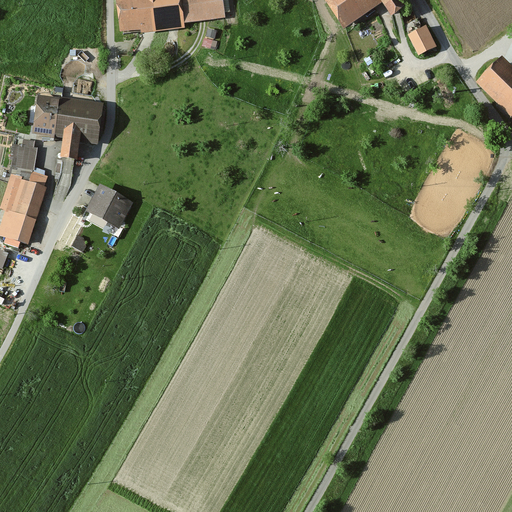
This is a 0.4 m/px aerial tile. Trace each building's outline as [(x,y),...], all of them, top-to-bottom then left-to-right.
[(132,0),(133,0),(114,3),(119,40),(183,32),(182,27),(224,21),(221,0),(132,0)] [(396,0),(324,0),(321,2),(341,33),(382,7),(390,20),(404,11),(396,0)] [(436,50),(425,29),(408,37),(418,58),(436,50)] [(216,47),(218,40),(205,36),(203,43),(216,47)] [(511,70),(502,61),(477,87),(511,119),(511,70)] [(80,147),(96,149),(101,108),(37,100),(32,139),(63,143),(60,165),(78,167),(80,147)] [(10,170),(33,174),(38,145),(24,142),(23,149),(11,147),(9,160),(12,160),(10,170)] [(47,181),(31,176),(28,185),(9,179),(0,205),(0,212),(5,214),(0,228),(0,240),(27,249),(46,191),(44,191),(47,181)] [(132,207),(100,190),(85,216),(117,233),(132,207)] [(0,246),(0,262),(5,264),(8,248),(0,246)]
